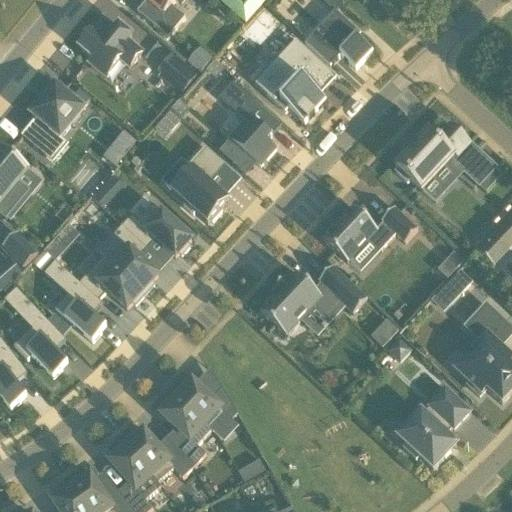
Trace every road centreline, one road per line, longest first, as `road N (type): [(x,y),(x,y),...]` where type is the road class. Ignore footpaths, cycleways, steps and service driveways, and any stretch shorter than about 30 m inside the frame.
road 1 (residential): [(421,61),(77,434),(0,474)]
road 2 (residential): [(511,145),(421,61)]
